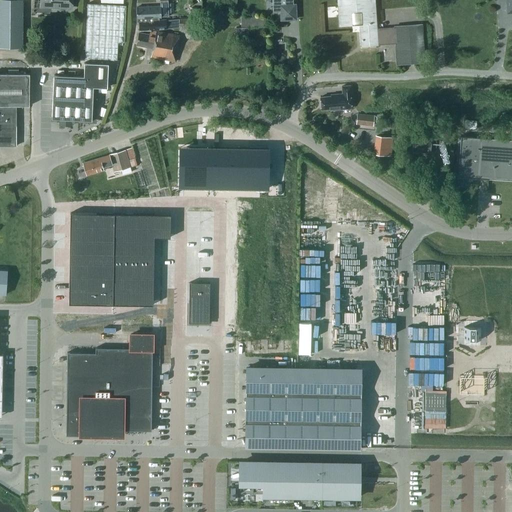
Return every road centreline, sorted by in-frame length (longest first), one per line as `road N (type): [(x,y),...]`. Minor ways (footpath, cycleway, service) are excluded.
road 1 (unclassified): [(44,450),(402,455)]
road 2 (unclassified): [(37,167),(48,207),(44,450)]
road 3 (unclassified): [(37,167),(186,112),(225,109),(285,127)]
road 4 (unclassified): [(511,236),(438,226),(285,127)]
road 5 (residential): [(285,127),(307,84),(325,77),(511,78)]
